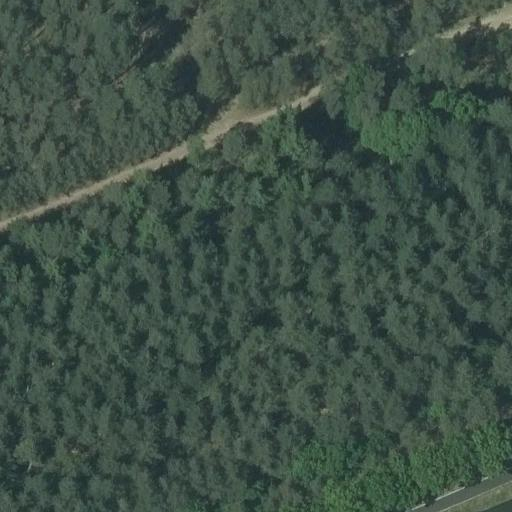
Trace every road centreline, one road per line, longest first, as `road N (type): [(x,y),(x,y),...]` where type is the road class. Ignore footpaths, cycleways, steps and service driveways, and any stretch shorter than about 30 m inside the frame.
road 1 (track): [(0,232),(511,8)]
road 2 (track): [(434,0),(230,96),(0,189)]
